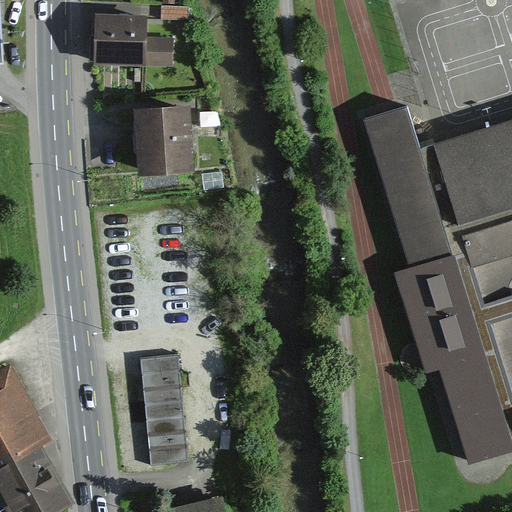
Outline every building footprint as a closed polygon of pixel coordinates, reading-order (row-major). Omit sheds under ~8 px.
[(139,23),(90,22),(89,68),(167,70),(167,52),(138,51),(139,23)] [(411,111),(377,121),(422,271),(407,276),(436,372),(451,367),(479,460),(511,450),(511,381),(478,268),(511,258),(511,125),(423,152),(411,111)] [(184,115),(136,118),(140,175),(187,171),(184,115)] [(177,352),(140,356),(151,461),(188,458),(177,352)] [(0,387),(0,511),(48,511),(69,499),(0,387)]
